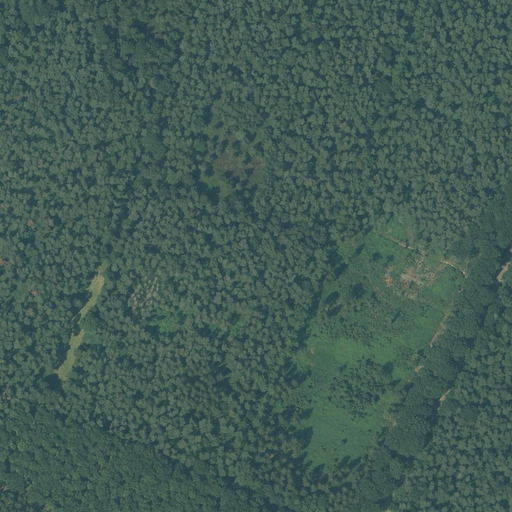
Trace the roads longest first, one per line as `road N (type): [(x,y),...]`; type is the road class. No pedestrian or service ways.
road 1 (unclassified): [(511,259),(381,511)]
road 2 (track): [(323,240),(229,479)]
road 3 (track): [(229,479),(49,408),(0,426)]
road 4 (track): [(423,0),(336,226)]
road 5 (track): [(336,226),(452,271),(486,314),(511,325)]
road 6 (track): [(136,172),(247,221),(323,240)]
